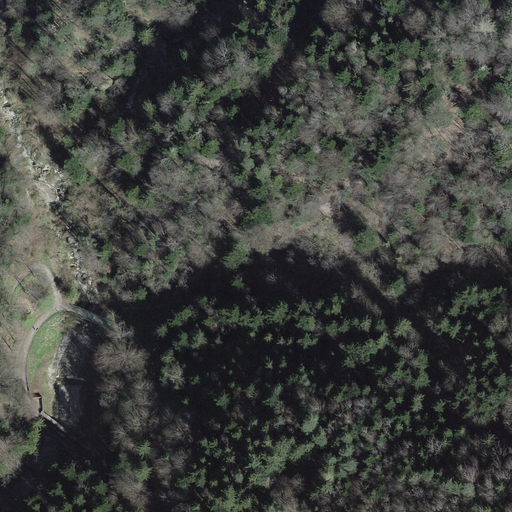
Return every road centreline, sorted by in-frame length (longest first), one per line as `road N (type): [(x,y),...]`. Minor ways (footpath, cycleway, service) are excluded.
road 1 (track): [(154,511),(157,424),(143,344),(136,332),(59,308)]
road 2 (track): [(59,308),(25,343),(27,415),(0,444)]
road 3 (track): [(308,511),(314,471),(294,461),(284,467),(268,511)]
